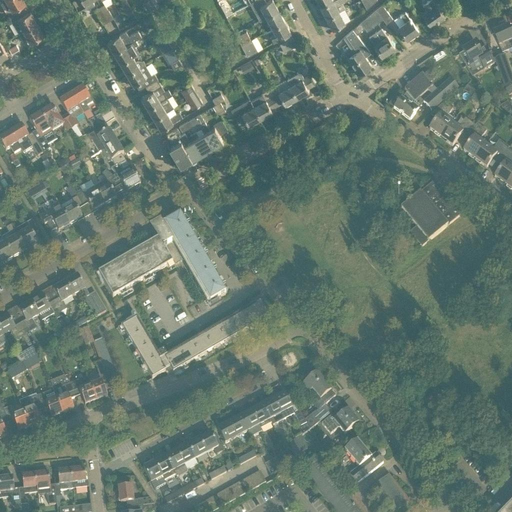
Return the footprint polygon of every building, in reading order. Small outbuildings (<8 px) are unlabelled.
[(10,18),(20,12),(17,8),(26,3),(23,0),(3,0),(2,1),(8,12),(7,13),(10,18)] [(82,0),(87,9),(94,4),(91,0),(82,0)] [(120,0),(126,9),(130,7),(126,0),(120,0)] [(148,12),(153,9),(148,0),(142,3),(148,12)] [(153,9),(159,6),(155,0),(148,0),(153,9)] [(252,3),(250,3),(259,20),(266,17),(278,10),(272,0),(269,0),(266,2),(265,0),(255,0),(252,2),(252,3)] [(339,0),(333,0),(321,7),(327,18),(339,11),(344,8),(339,0)] [(361,0),(366,9),(376,0),(361,0)] [(436,4),(433,0),(429,0),(423,5),(427,10),(422,14),(425,18),(431,26),(445,16),(436,4)] [(108,9),(104,4),(100,6),(109,21),(113,18),(108,9)] [(221,6),(226,16),(233,13),(229,5),(226,7),(224,4),(221,6)] [(386,23),(393,19),(389,14),(382,4),(375,9),(383,19),(386,23)] [(103,24),(109,21),(100,6),(94,9),(103,24)] [(367,31),(383,19),(375,9),(360,22),(353,29),(357,34),(364,27),(367,31)] [(272,28),(284,21),(278,10),(266,17),(272,28)] [(37,23),(30,11),(22,16),(20,12),(10,18),(19,33),(37,23)] [(333,29),(345,23),(339,11),(327,18),(333,29)] [(410,18),(405,11),(400,15),(394,19),(399,26),(407,38),(419,30),(410,18)] [(149,16),(143,20),(146,26),(152,22),(149,16)] [(274,42),(282,37),(291,32),(284,21),(272,28),(267,31),(270,38),(272,37),(274,42)] [(31,42),(44,35),(37,23),(19,33),(23,40),(28,37),(31,42)] [(511,36),(508,27),(492,34),(497,43),(498,47),(502,54),(511,49),(511,36)] [(153,32),(147,36),(152,44),(158,40),(165,37),(160,28),(153,32)] [(387,35),(381,28),(369,36),(374,44),(382,55),(395,46),(387,35)] [(353,29),(346,35),(357,51),(355,52),(349,56),(347,57),(353,65),(352,66),(357,74),(371,65),(365,56),(370,52),(370,53),(371,53),(370,51),(359,37),(357,34),(353,29)] [(125,30),(119,34),(116,36),(107,41),(114,53),(126,45),(135,40),(141,36),(138,30),(129,36),(125,30)] [(241,45),(241,44),(251,39),(246,31),(236,36),(241,45)] [(284,52),(297,44),(293,36),(279,44),(284,52)] [(257,37),(252,39),(258,50),(263,48),(257,37)] [(166,51),(171,48),(166,39),(157,44),(162,53),(166,51)] [(258,50),(252,39),(251,39),(241,44),(247,56),(258,50)] [(121,63),(133,56),(139,52),(134,46),(138,44),(135,40),(126,45),(114,53),(121,63)] [(459,55),(459,56),(466,68),(468,66),(472,72),(481,66),(484,70),(494,64),(486,51),(485,48),(479,52),(474,44),(462,51),(463,53),(459,55)] [(12,53),(19,49),(16,45),(9,49),(12,53)] [(171,48),(166,51),(172,62),(178,58),(171,48)] [(172,62),(166,51),(162,53),(161,54),(168,64),(170,63),(172,62)] [(136,61),(133,56),(121,63),(127,74),(145,63),(143,60),(136,61)] [(508,97),(511,95),(511,78),(504,56),(495,60),(508,97)] [(174,69),(182,64),(178,58),(172,62),(170,63),(174,69)] [(145,63),(127,74),(134,85),(142,80),(146,86),(158,79),(154,73),(152,74),(149,68),(148,68),(147,68),(145,63)] [(427,73),(423,77),(429,84),(434,80),(427,73)] [(294,75),(287,79),(297,97),(309,90),(305,84),(312,80),(309,75),(303,78),(302,75),(297,74),(295,76),(294,75)] [(432,87),(429,84),(423,77),(422,75),(404,91),(406,94),(402,100),(410,106),(412,105),(413,102),(414,103),(427,91),(432,87)] [(149,92),(141,97),(146,104),(148,108),(167,96),(167,97),(171,94),(168,89),(165,91),(157,95),(154,90),(161,85),(158,79),(146,86),(149,92)] [(272,96),(275,102),(282,98),(285,104),(297,97),(287,79),(275,85),(268,89),(272,96)] [(450,79),(437,91),(445,100),(458,88),(450,79)] [(187,99),(197,93),(191,84),(181,90),(187,99)] [(432,87),(427,91),(432,96),(437,91),(432,87)] [(83,115),(89,111),(87,107),(92,104),(83,88),(71,95),(81,111),(83,115)] [(269,105),(275,102),(272,96),(268,89),(261,93),(262,94),(251,101),(251,100),(250,101),(253,104),(260,118),(273,111),(269,105)] [(431,112),(445,100),(437,91),(432,96),(423,103),(431,112)] [(193,109),(203,102),(197,93),(187,99),(193,109)] [(219,115),(225,111),(220,102),(224,99),(221,93),(212,98),(216,104),(214,105),(219,115)] [(71,95),(60,102),(65,111),(67,114),(67,115),(64,117),(68,124),(71,130),(79,125),(76,120),(83,115),(81,111),(71,95)] [(155,119),(166,112),(172,108),(174,107),(167,97),(167,96),(148,108),(155,119)] [(248,125),(260,118),(253,104),(250,101),(249,99),(242,103),(245,109),(241,111),(242,112),(235,116),(241,126),(247,123),(248,125)] [(419,110),(412,105),(410,106),(402,100),(401,99),(393,109),(410,121),(419,110)] [(436,121),(429,130),(440,139),(451,124),(454,120),(448,116),(452,110),(444,104),(437,109),(432,114),(438,118),(436,121)] [(52,107),(41,114),(48,125),(52,133),(63,126),(68,124),(64,117),(60,120),(59,118),(57,116),(52,107)] [(172,108),(166,112),(155,119),(161,130),(182,118),(178,112),(175,113),(172,108)] [(96,118),(94,119),(88,123),(93,131),(94,131),(105,124),(100,116),(97,112),(93,114),(96,118)] [(90,113),(84,117),(88,123),(94,119),(90,113)] [(198,122),(204,133),(212,147),(217,144),(218,146),(224,143),(222,141),(223,140),(215,126),(209,129),(200,113),(195,116),(198,122)] [(52,133),(48,125),(41,114),(29,121),(36,132),(32,135),(43,154),(49,150),(47,146),(57,140),(52,133)] [(195,116),(189,120),(192,125),(198,122),(195,116)] [(467,136),(475,127),(465,119),(458,129),(451,124),(440,139),(452,147),(461,136),(466,139),(467,136)] [(182,131),(188,128),(184,122),(179,126),(182,131)] [(68,124),(63,126),(67,133),(71,130),(68,124)] [(474,160),(485,146),(479,142),(486,132),(476,124),(475,127),(467,136),(472,140),(463,152),(474,160)] [(21,126),(10,133),(17,144),(20,150),(22,154),(32,148),(37,157),(43,154),(32,135),(28,137),(21,126)] [(90,136),(88,137),(92,143),(99,154),(100,153),(104,150),(116,143),(109,131),(107,133),(103,127),(98,131),(90,136)] [(184,144),(179,136),(182,135),(177,127),(166,133),(171,141),(174,139),(176,143),(171,146),(182,165),(192,159),(184,145),(184,144)] [(204,133),(198,136),(196,131),(191,134),(202,153),(207,150),(208,152),(214,149),(212,147),(204,133)] [(20,150),(17,144),(10,133),(0,139),(0,142),(5,152),(10,149),(13,155),(20,150)] [(187,136),(185,133),(182,135),(179,136),(184,144),(184,145),(192,159),(202,153),(191,134),(187,136)] [(500,161),(508,150),(509,149),(499,141),(492,151),(485,146),(474,160),(486,169),(495,157),(500,161)] [(116,143),(104,150),(115,167),(111,169),(115,176),(129,168),(125,162),(121,156),(124,155),(116,143)] [(503,166),(494,178),(506,186),(511,177),(511,153),(508,150),(500,161),(498,162),(503,166)] [(72,155),(67,157),(70,163),(75,160),(72,155)] [(15,169),(20,166),(14,156),(9,158),(15,169)] [(78,161),(70,165),(73,171),(82,167),(78,161)] [(115,176),(111,178),(120,193),(125,191),(126,193),(133,189),(134,191),(139,188),(139,186),(140,185),(137,180),(140,178),(133,165),(129,168),(115,176)] [(111,178),(94,188),(104,206),(116,199),(115,196),(120,193),(111,178)] [(30,198),(48,187),(44,180),(37,184),(38,186),(26,192),(30,198)] [(164,187),(160,181),(154,185),(158,191),(164,187)] [(421,248),(460,216),(432,183),(400,209),(415,227),(412,229),(413,231),(409,234),(421,248)] [(82,193),(76,196),(83,208),(88,205),(92,213),(97,210),(104,206),(94,188),(83,195),(82,193)] [(63,213),(70,226),(77,222),(82,219),(78,211),(83,208),(76,196),(75,194),(69,197),(71,201),(74,207),(63,213)] [(70,226),(63,213),(59,205),(39,217),(45,227),(47,226),(51,233),(57,230),(58,232),(63,230),(64,232),(71,228),(70,226)] [(161,226),(161,227),(172,244),(190,234),(180,216),(164,225),(165,226),(162,227),(161,226)] [(26,225),(23,220),(19,222),(22,228),(14,232),(11,227),(25,251),(37,244),(33,237),(39,233),(32,221),(26,225)] [(25,251),(11,227),(7,229),(10,234),(1,239),(4,245),(5,245),(13,258),(25,251)] [(158,228),(153,231),(156,236),(158,239),(164,249),(173,263),(175,266),(182,262),(181,260),(172,244),(161,227),(158,228)] [(202,243),(193,233),(193,234),(191,235),(190,234),(172,244),(181,260),(198,250),(196,246),(200,242),(201,244),(202,243)] [(160,270),(173,263),(164,249),(158,239),(146,246),(160,270)] [(35,261),(48,252),(41,242),(32,249),(34,251),(30,253),(35,261)] [(0,264),(1,265),(13,258),(5,245),(4,245),(0,247),(0,264)] [(149,277),(160,270),(146,246),(134,253),(149,277)] [(189,275),(207,265),(198,250),(181,260),(182,262),(189,275)] [(137,284),(149,277),(134,253),(122,260),(137,284)] [(125,291),(137,284),(122,260),(110,267),(125,291)] [(211,272),(207,265),(189,275),(198,290),(216,280),(212,272),(211,272)] [(112,298),(125,291),(110,267),(98,274),(112,298)] [(77,276),(65,283),(73,297),(81,293),(85,299),(84,300),(92,315),(94,318),(105,312),(94,293),(89,296),(85,290),(77,276)] [(207,305),(225,295),(216,280),(198,290),(207,305)] [(58,310),(63,307),(61,304),(73,297),(65,283),(53,290),(57,297),(52,300),(58,310)] [(47,303),(43,296),(30,303),(38,317),(41,322),(53,315),(55,318),(60,315),(58,310),(52,300),(47,303)] [(345,314),(352,308),(344,298),(336,304),(345,314)] [(270,318),(260,302),(255,305),(255,306),(256,308),(264,321),(270,318)] [(37,346),(30,334),(36,330),(32,321),(38,317),(30,303),(18,310),(22,317),(17,320),(37,356),(38,356),(44,352),(40,344),(37,346)] [(251,329),(264,321),(256,308),(243,316),(251,329)] [(238,336),(251,329),(243,316),(230,323),(238,336)] [(12,323),(8,317),(0,320),(0,331),(3,337),(10,333),(15,342),(22,338),(28,350),(15,358),(17,361),(20,366),(22,365),(28,362),(29,361),(37,356),(17,320),(12,323)] [(142,333),(135,320),(137,319),(137,318),(121,328),(129,341),(142,333)] [(85,319),(68,328),(71,333),(88,323),(85,319)] [(225,344),(238,336),(230,323),(217,331),(225,344)] [(79,330),(84,346),(94,343),(89,327),(79,330)] [(68,328),(51,338),(53,343),(71,333),(68,328)] [(212,351),(225,344),(217,331),(204,338),(212,351)] [(136,354),(150,346),(142,333),(129,341),(136,354)] [(199,359),(212,351),(204,338),(191,345),(199,359)] [(116,382),(100,341),(102,340),(94,343),(95,343),(111,384),(110,384),(118,381),(116,382)] [(186,366),(199,359),(191,345),(178,353),(186,366)] [(144,367),(158,359),(150,346),(136,354),(144,367)] [(170,368),(165,360),(164,359),(167,357),(163,351),(158,355),(161,360),(159,361),(165,371),(170,368)] [(173,374),(186,366),(178,353),(165,360),(170,368),(173,374)] [(42,362),(38,356),(37,356),(29,361),(32,367),(42,362)] [(152,380),(165,372),(165,371),(159,361),(158,359),(144,367),(152,380)] [(28,362),(22,365),(26,372),(32,369),(28,362)] [(105,375),(101,363),(94,365),(99,376),(88,380),(96,402),(107,398),(103,388),(109,385),(105,375)] [(26,372),(22,365),(20,366),(7,373),(11,380),(12,380),(14,379),(26,372)] [(316,374),(303,386),(309,393),(310,392),(317,400),(312,405),(317,412),(325,406),(328,403),(335,397),(338,395),(328,383),(326,385),(316,374)] [(96,402),(88,380),(87,378),(70,384),(75,398),(81,396),(85,406),(96,402)] [(63,387),(53,391),(57,400),(62,415),(74,411),(70,401),(75,398),(70,384),(63,387)] [(44,397),(37,400),(42,411),(47,409),(51,419),(62,415),(57,400),(53,391),(43,395),(44,397)] [(287,400),(284,394),(273,400),(284,421),(294,415),(295,418),(300,428),(306,425),(304,422),(304,421),(291,397),(287,400)] [(36,396),(19,402),(21,406),(29,428),(40,423),(36,413),(42,411),(37,400),(36,396)] [(273,426),(284,421),(273,400),(262,406),(269,421),(273,426)] [(0,438),(7,436),(3,426),(8,424),(3,410),(0,403),(0,438)] [(29,428),(21,406),(11,410),(10,407),(3,410),(8,424),(14,422),(18,432),(29,428)] [(262,406),(251,412),(258,427),(260,430),(271,424),(269,421),(262,406)] [(317,412),(304,422),(306,425),(310,431),(331,413),(325,406),(317,412)] [(332,415),(321,425),(330,435),(339,428),(345,435),(350,430),(358,424),(347,411),(341,416),(338,419),(333,414),(332,415)] [(251,439),(262,433),(258,427),(251,412),(240,418),(247,432),(251,439)] [(236,438),(247,432),(240,418),(228,424),(236,438)] [(225,444),(236,438),(228,424),(217,430),(225,444)] [(264,443),(269,440),(265,433),(260,436),(264,443)] [(217,447),(215,443),(210,434),(199,440),(207,455),(214,451),(216,455),(224,451),(220,445),(217,447)] [(195,460),(207,455),(199,440),(188,446),(195,460)] [(268,451),(273,448),(269,440),(264,443),(268,451)] [(294,441),(288,444),(290,448),(297,461),(303,458),(297,446),(297,445),(294,441)] [(371,458),(357,441),(344,452),(358,468),(349,476),(357,486),(383,464),(375,454),(371,458)] [(186,466),(195,460),(188,446),(177,452),(184,466),(186,466)] [(177,452),(165,458),(173,472),(175,476),(176,476),(177,478),(187,473),(186,471),(186,470),(184,466),(177,452)] [(248,461),(256,457),(253,452),(245,456),(248,461)] [(287,453),(275,458),(276,459),(282,470),(293,464),(287,453)] [(241,465),(248,461),(245,456),(238,460),(241,465)] [(164,482),(175,476),(165,458),(154,464),(162,478),(164,482)] [(359,511),(316,458),(300,470),(333,511),(359,511)] [(276,459),(265,465),(271,476),(282,470),(276,459)] [(154,464),(143,470),(148,478),(151,484),(154,491),(159,488),(165,485),(164,482),(162,478),(154,464)] [(338,478),(342,475),(333,464),(330,467),(338,478)] [(186,466),(184,466),(186,470),(193,484),(196,489),(204,485),(201,480),(198,481),(197,480),(196,480),(193,479),(189,471),(188,471),(186,466)] [(219,477),(226,473),(223,468),(216,472),(219,477)] [(78,470),(76,469),(73,470),(72,471),(71,471),(73,490),(88,488),(88,484),(86,482),(84,470),(78,470)] [(56,498),(61,498),(60,492),(73,490),(71,471),(57,473),(59,486),(54,486),(56,498)] [(211,481),(219,477),(216,472),(208,476),(211,481)] [(260,486),(265,484),(259,473),(254,476),(260,486)] [(50,487),(49,474),(35,475),(37,488),(37,494),(37,497),(45,496),(48,506),(56,505),(56,498),(54,486),(50,487)] [(20,506),(26,506),(24,496),(37,494),(37,488),(35,475),(22,477),(23,489),(18,490),(20,506)] [(255,489),(260,486),(254,476),(249,478),(255,489)] [(18,490),(14,490),(13,478),(0,479),(0,487),(1,494),(1,500),(9,499),(9,505),(17,511),(20,511),(21,511),(20,506),(18,490)] [(250,492),(255,489),(249,478),(244,481),(250,492)] [(388,511),(396,511),(408,503),(388,478),(372,491),(382,503),(374,509),(376,511),(379,511),(385,507),(388,511)] [(245,495),(250,492),(244,481),(239,484),(245,495)] [(189,493),(196,489),(193,484),(186,488),(189,493)] [(240,498),(245,495),(239,484),(234,487),(240,498)] [(235,501),(240,498),(234,487),(229,490),(235,501)] [(131,488),(119,489),(120,504),(126,503),(127,509),(138,508),(137,502),(133,502),(133,497),(131,488)] [(229,504),(235,501),(229,490),(223,493),(229,504)] [(174,501),(181,497),(179,491),(171,495),(174,501)] [(224,506),(229,504),(223,493),(218,496),(224,506)] [(166,505),(174,501),(171,495),(164,500),(166,505)] [(219,509),(224,506),(218,496),(213,498),(219,509)] [(215,511),(219,509),(213,498),(208,501),(215,511)] [(149,500),(137,501),(137,502),(138,508),(154,506),(150,499),(149,500)] [(207,511),(214,511),(215,511),(208,501),(203,504),(207,511)] [(511,511),(511,503),(503,511),(511,511)]
